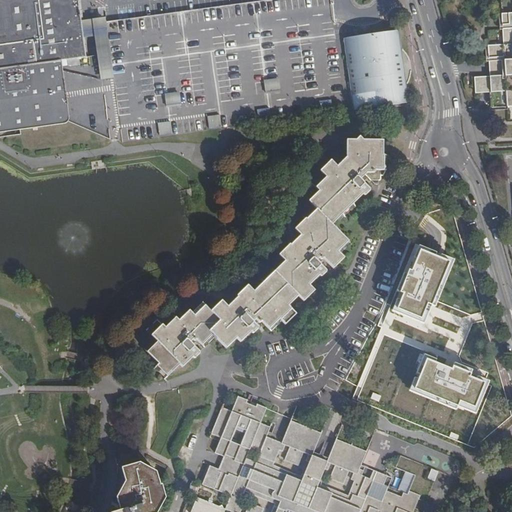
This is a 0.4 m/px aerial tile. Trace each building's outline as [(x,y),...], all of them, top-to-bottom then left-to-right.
[(115,88),(113,81),(108,82),(102,82),(98,55),(86,57),(78,0),(0,0),(0,135),(17,133),(21,155),(120,141),(122,141),(120,126),(115,88)] [(122,141),(120,141),(121,145),(350,113),(338,34),(335,35),(333,22),(330,0),(266,0),(237,4),(135,18),(119,20),(113,21),(108,22),(107,22),(105,22),(113,81),(115,88),(120,126),(122,141)] [(511,14),(502,15),(502,27),(499,28),(499,31),(503,30),(504,46),(488,47),(489,69),(490,78),(474,78),(475,94),(491,93),(491,96),(492,108),(502,108),(503,111),(507,110),(507,107),(511,107),(511,14)] [(108,82),(113,81),(105,22),(99,23),(94,24),(98,55),(102,82),(108,82)] [(397,30),(345,38),(345,41),(356,109),(356,112),(409,104),(403,66),(397,30)] [(154,368),(165,380),(179,365),(182,368),(192,358),(193,359),(195,358),(199,355),(199,353),(189,343),(192,340),(194,342),(195,342),(196,341),(203,348),(214,338),(225,349),(236,339),(240,343),(250,333),(251,334),(252,334),(257,330),(257,328),(252,323),(255,320),(259,325),(261,323),(270,332),(280,322),(284,326),(295,315),(287,307),(297,297),(303,302),(314,291),(308,285),(318,276),(320,277),(321,276),(326,272),(315,261),(317,259),(319,261),(321,259),(331,269),(342,259),(338,254),(348,244),(332,227),(353,207),(351,205),(362,195),(363,196),(365,195),(368,192),(369,191),(368,190),(359,180),(364,176),(369,181),(377,181),(378,181),(379,180),(379,171),(386,171),(386,156),(381,156),(381,141),(362,141),(359,138),(355,141),(346,141),(345,156),(335,167),(330,161),(319,172),(323,176),(313,186),(318,191),(307,201),(314,208),(303,219),(304,220),(293,231),(297,235),(287,245),(288,246),(277,256),(281,260),(271,270),(272,271),(251,291),(247,287),(236,297),(235,296),(225,307),(220,302),(210,313),(202,304),(192,314),(189,312),(178,322),(173,317),(163,327),(156,321),(145,331),(155,340),(144,351),(158,365),(154,368)] [(456,256),(417,240),(390,308),(429,323),(438,301),(456,256)] [(471,315),(438,301),(429,323),(390,308),(353,398),(468,445),(474,425),(404,395),(424,348),(458,362),(474,323),(484,321),(482,312),(471,315)] [(424,348),(404,395),(474,425),(494,377),(458,362),(424,348)] [(409,492),(408,497),(389,488),(382,503),(365,496),(371,481),(358,476),(367,454),(337,441),(327,463),(313,457),(322,435),(292,423),(282,445),(268,438),(272,429),(261,424),(268,409),(258,405),(257,408),(248,404),(249,401),(240,397),(235,409),(234,409),(232,413),(223,409),(212,436),(222,440),(221,442),(215,455),(227,459),(222,471),(210,467),(203,484),(202,486),(231,497),(226,510),(224,510),(223,507),(220,508),(198,499),(192,511),(225,511),(226,511),(227,511),(414,511),(421,497),(409,492)] [(503,430),(509,415),(491,408),(484,422),(503,430)] [(158,511),(166,498),(162,484),(161,485),(157,472),(140,463),(122,468),(126,481),(117,498),(121,511),(115,511),(158,511)] [(430,468),(427,479),(435,482),(438,471),(430,468)]
